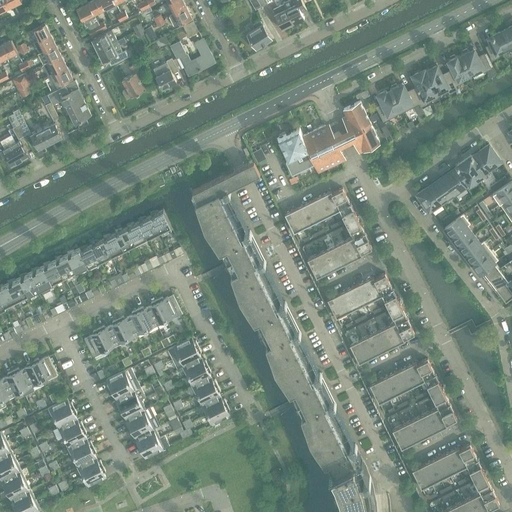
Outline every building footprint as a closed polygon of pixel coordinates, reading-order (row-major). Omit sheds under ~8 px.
[(7,0),(0,0),(0,12),(11,7),(7,0)] [(101,0),(91,0),(89,1),(95,14),(105,9),(106,8),(101,0)] [(115,0),(101,0),(106,8),(105,9),(106,11),(117,6),(116,3),(117,3),(115,0)] [(172,0),(169,2),(175,13),(187,6),(183,0),(172,0)] [(250,0),(256,10),(262,7),(258,0),(250,0)] [(294,23),(305,17),(302,11),(307,9),(301,0),(288,0),(283,3),(284,4),(294,23)] [(92,36),(103,30),(100,23),(95,14),(89,1),(77,7),(83,19),(84,19),(85,22),(84,22),(86,27),(87,27),(88,29),(92,36)] [(142,11),(147,9),(143,1),(139,4),(142,11)] [(282,29),(294,23),(284,4),(273,9),(282,29)] [(193,18),(187,6),(175,13),(170,16),(175,26),(180,24),(193,18)] [(120,22),(125,19),(121,12),(116,15),(120,22)] [(154,17),(156,22),(163,18),(161,14),(154,17)] [(104,21),(100,23),(103,30),(108,28),(104,21)] [(189,36),(199,31),(194,21),(184,26),(189,36)] [(266,43),(273,39),(263,24),(260,21),(254,25),(256,29),(248,34),(247,34),(257,49),(263,45),(266,43)] [(33,29),(39,40),(42,38),(45,37),(51,34),(46,23),(40,26),(37,28),(33,29)] [(133,27),(135,31),(143,27),(141,23),(133,27)] [(264,24),(263,24),(273,39),(264,24)] [(146,33),(143,27),(135,31),(138,37),(146,33)] [(93,39),(98,50),(112,43),(117,40),(112,30),(107,32),(93,39)] [(504,30),(493,35),(493,36),(493,37),(489,39),(492,44),(486,46),(493,59),(499,56),(497,53),(501,51),(502,53),(511,48),(511,47),(511,45),(505,31),(504,30),(504,31),(504,30)] [(39,40),(44,51),(48,49),(50,48),(57,45),(51,34),(45,37),(42,38),(39,40)] [(181,41),(171,46),(177,58),(182,68),(185,66),(190,75),(215,63),(203,38),(198,41),(204,53),(201,54),(203,57),(192,62),(188,53),(187,54),(181,41)] [(12,40),(1,45),(4,51),(6,54),(7,57),(12,55),(14,59),(20,57),(18,52),(16,49),(15,46),(12,40)] [(118,54),(123,51),(117,40),(112,43),(98,50),(104,61),(118,54)] [(1,45),(0,45),(0,66),(9,62),(7,57),(6,54),(4,51),(1,45)] [(44,51),(49,61),(50,62),(56,59),(62,55),(57,45),(50,48),(48,49),(44,51)] [(462,55),(471,74),(483,68),(484,71),(491,68),(484,54),(478,57),(474,49),(470,51),(469,49),(468,50),(468,49),(467,50),(467,49),(462,51),(463,52),(462,52),(462,53),(461,53),(462,55)] [(111,67),(130,58),(127,53),(109,62),(111,67)] [(55,72),(55,73),(58,71),(61,69),(67,66),(62,55),(56,59),(50,62),(49,61),(43,65),(49,76),(55,72)] [(453,69),(448,72),(455,86),(455,85),(461,83),(460,80),(471,74),(462,55),(458,57),(457,55),(456,56),(456,55),(455,56),(454,55),(450,57),(450,58),(449,58),(450,59),(449,59),(453,69)] [(178,70),(182,68),(177,58),(173,60),(172,58),(167,61),(154,68),(157,75),(156,75),(163,88),(177,81),(173,73),(179,70),(178,70)] [(145,89),(147,89),(146,88),(137,71),(139,70),(135,64),(129,66),(133,73),(123,79),(128,88),(123,91),(127,99),(133,96),(134,96),(139,93),(140,92),(145,89)] [(455,86),(448,72),(442,74),(437,65),(425,71),(425,70),(424,70),(425,71),(436,93),(438,97),(437,96),(449,90),(450,92),(457,89),(455,85),(455,86)] [(73,78),(67,66),(61,69),(58,71),(55,73),(61,84),(64,82),(67,81),(73,78)] [(413,77),(418,86),(413,89),(420,103),(419,103),(421,106),(427,103),(427,102),(438,97),(436,93),(425,71),(424,70),(424,71),(423,70),(413,75),(414,76),(413,77)] [(17,77),(19,81),(23,89),(28,86),(37,81),(35,77),(28,80),(25,73),(17,77)] [(86,118),(92,115),(84,99),(85,99),(81,91),(76,81),(48,96),(52,102),(53,105),(61,101),(68,114),(70,113),(75,124),(77,123),(80,128),(89,123),(86,118)] [(391,88),(390,88),(391,90),(402,112),(414,106),(419,103),(420,103),(413,89),(407,92),(403,84),(399,86),(398,84),(397,85),(397,84),(396,85),(396,84),(391,86),(392,87),(391,87),(391,88)] [(379,94),(378,94),(379,96),(383,104),(377,107),(384,121),(390,118),(402,112),(391,90),(387,92),(386,90),(385,91),(385,90),(384,91),(380,93),(379,93),(379,94)] [(360,101),(344,108),(353,127),(358,137),(364,150),(380,142),(360,101)] [(53,105),(52,102),(46,105),(54,121),(60,118),(53,105)] [(13,112),(20,124),(25,135),(31,132),(19,109),(13,112)] [(55,122),(44,128),(51,143),(63,137),(55,122)] [(19,139),(25,135),(20,124),(13,128),(19,139)] [(324,125),(310,132),(318,150),(333,142),(331,137),(325,125),(324,125)] [(358,137),(353,127),(349,129),(341,132),(331,137),(333,142),(336,148),(346,143),(354,139),(358,137)] [(39,149),(51,143),(44,128),(32,134),(39,149)] [(283,135),(279,137),(277,138),(277,139),(286,159),(292,173),(314,163),(319,171),(327,167),(318,150),(310,132),(303,135),(300,128),(283,135)] [(19,162),(28,156),(19,141),(15,143),(12,137),(5,141),(8,147),(3,150),(0,152),(4,158),(7,157),(12,165),(13,165),(15,165),(18,164),(18,162),(19,162)] [(333,142),(318,150),(327,167),(342,160),(336,148),(333,142)] [(489,144),(477,152),(489,168),(489,169),(501,160),(489,144)] [(261,148),(253,152),(258,162),(266,158),(261,148)] [(477,177),(477,178),(479,181),(487,175),(486,175),(491,171),(489,169),(489,168),(477,152),(473,155),(473,154),(472,155),(471,154),(465,158),(466,160),(477,177)] [(457,164),(458,165),(457,165),(458,165),(454,168),(465,185),(470,182),(470,183),(477,178),(477,177),(466,160),(465,158),(457,164)] [(195,189),(193,190),(196,196),(197,198),(198,200),(198,202),(197,202),(197,205),(200,214),(204,223),(208,232),(213,240),(218,248),(221,251),(222,250),(224,253),(226,257),(228,261),(228,262),(229,264),(230,265),(231,267),(234,273),(231,274),(240,300),(251,316),(255,322),(258,321),(269,344),(267,345),(273,364),(276,371),(291,394),(293,393),(296,399),(298,403),(304,415),(302,416),(311,442),(326,464),(328,464),(333,475),(363,460),(358,448),(357,448),(357,447),(357,446),(356,445),(356,444),(355,444),(354,444),(349,431),(342,418),(336,406),(337,405),(336,405),(336,404),(336,403),(335,403),(335,402),(335,401),(334,401),(328,391),(327,388),(322,378),(322,377),(322,376),(322,375),(322,374),(321,374),(321,373),(320,373),(320,372),(319,373),(316,364),(314,360),(307,347),(301,335),(301,334),(301,333),(301,332),(300,332),(300,331),(300,330),(299,330),(298,330),(296,326),(295,323),(294,321),(293,318),(291,316),(290,313),(289,311),(288,309),(287,306),(287,305),(287,304),(287,303),(286,303),(286,302),(285,301),(284,301),(283,300),(279,289),(272,276),(266,264),(266,263),(266,262),(266,261),(265,261),(265,260),(265,259),(264,259),(263,258),(262,256),(261,254),(260,253),(260,251),(259,249),(258,248),(257,246),(252,235),(252,234),(252,233),(252,232),(251,232),(251,231),(250,230),(249,230),(244,218),(237,205),(230,193),(231,192),(230,190),(229,188),(235,185),(248,178),(261,172),(254,160),(241,166),(229,172),(205,184),(198,187),(195,189)] [(453,193),(453,194),(455,197),(468,188),(465,185),(454,168),(448,172),(447,171),(441,175),(442,176),(453,193)] [(441,175),(434,180),(435,181),(430,185),(442,201),(453,194),(453,193),(442,176),(441,175)] [(505,176),(498,181),(500,185),(507,180),(505,176)] [(511,180),(493,193),(500,203),(511,194),(511,180)] [(498,181),(490,187),(492,190),(500,185),(498,181)] [(430,185),(418,193),(429,210),(431,213),(444,204),(442,201),(430,185)] [(337,201),(340,207),(350,202),(347,196),(343,187),(333,192),(337,201)] [(332,190),(322,195),(331,213),(340,209),(341,209),(340,207),(337,201),(333,192),(332,190)] [(481,193),(474,198),(476,201),(484,196),(481,193)] [(511,208),(511,194),(500,203),(506,212),(511,208)] [(322,195),(313,199),(322,218),(331,213),(322,195)] [(474,198),(466,203),(469,206),(476,201),(474,198)] [(313,199),(304,204),(313,222),(322,218),(313,199)] [(482,200),(479,203),(486,212),(489,210),(482,200)] [(341,209),(340,209),(342,213),(347,222),(358,217),(353,208),(350,202),(340,207),(341,209)] [(304,204),(294,209),(304,227),(313,222),(304,204)] [(294,209),(285,213),(294,232),(304,227),(294,209)] [(450,214),(453,218),(460,212),(458,209),(450,214)] [(153,215),(151,216),(152,216),(160,233),(172,227),(163,210),(153,215)] [(450,214),(443,219),(445,223),(453,218),(450,214)] [(445,229),(446,230),(445,230),(448,234),(449,234),(450,234),(452,237),(467,225),(467,226),(471,223),(463,214),(460,216),(445,228),(446,229),(445,229)] [(141,220),(140,221),(140,222),(148,239),(160,233),(152,216),(151,216),(149,217),(141,220)] [(354,236),(355,237),(365,232),(362,225),(358,217),(347,222),(351,231),(353,236),(354,236)] [(130,226),(128,227),(128,228),(136,244),(148,239),(140,222),(140,221),(138,222),(130,226)] [(453,238),(452,238),(453,239),(452,239),(455,243),(456,243),(457,243),(459,246),(474,235),(467,226),(467,225),(452,237),(453,238)] [(118,232),(116,233),(124,250),(136,244),(128,228),(128,227),(126,228),(118,232)] [(368,238),(365,232),(355,237),(358,243),(362,252),(372,247),(368,238)] [(106,238),(104,239),(113,256),(124,250),(116,233),(114,234),(106,238)] [(459,247),(460,248),(459,248),(462,252),(463,252),(464,252),(466,255),(481,243),(474,235),(459,246),(459,247)] [(353,236),(345,240),(354,259),(363,254),(362,252),(358,243),(355,237),(354,236),(353,236)] [(94,244),(92,245),(101,262),(113,256),(104,239),(102,240),(94,244)] [(345,240),(336,245),(345,263),(354,259),(345,240)] [(481,243),(466,255),(466,256),(467,257),(466,257),(469,261),(470,261),(473,264),(488,253),(491,250),(484,241),(481,243)] [(89,268),(101,262),(92,245),(90,246),(82,249),(81,250),(80,250),(88,266),(89,268)] [(336,245),(326,249),(335,268),(345,263),(336,245)] [(70,254),(68,255),(76,272),(88,266),(80,250),(81,250),(80,249),(70,254)] [(172,258),(172,259),(178,256),(177,256),(174,249),(169,252),(173,258),(172,258)] [(326,249),(317,254),(326,272),(335,268),(326,249)] [(473,264),(473,265),(473,266),(476,270),(477,270),(480,273),(495,262),(498,260),(491,250),(488,253),(473,264)] [(317,254),(308,259),(317,277),(326,272),(317,254)] [(58,260),(56,261),(64,278),(76,272),(68,255),(66,256),(58,260)] [(160,264),(160,265),(166,262),(165,262),(162,255),(157,257),(161,264),(160,264)] [(148,270),(149,270),(154,268),(154,267),(153,268),(149,258),(144,260),(146,263),(149,270),(148,270)] [(46,265),(44,266),(44,267),(53,284),(64,278),(56,261),(54,262),(46,265)] [(495,262),(480,273),(480,274),(481,273),(488,281),(502,271),(495,262)] [(54,286),(53,284),(44,267),(44,266),(42,267),(34,271),(32,272),(32,273),(41,289),(43,294),(51,290),(50,288),(54,286)] [(136,276),(137,276),(142,274),(142,273),(138,267),(134,269),(137,276),(136,276)] [(502,271),(488,281),(495,290),(509,280),(502,271)] [(22,277),(20,278),(21,279),(29,295),(41,289),(32,273),(32,272),(30,273),(22,277)] [(125,282),(130,279),(126,273),(122,275),(125,282)] [(379,286),(382,293),(393,287),(390,281),(385,273),(375,278),(379,286)] [(374,275),(365,280),(374,299),(382,294),(383,294),(382,293),(379,286),(375,278),(374,275)] [(11,283),(9,284),(17,301),(29,295),(21,279),(20,278),(18,279),(11,283)] [(110,281),(113,287),(113,288),(119,285),(118,285),(115,279),(110,281)] [(511,283),(509,279),(509,280),(495,290),(499,295),(501,294),(506,300),(507,299),(508,300),(508,299),(509,300),(511,297),(511,283)] [(365,280),(355,285),(365,303),(374,299),(365,280)] [(101,293),(106,290),(102,283),(98,286),(101,292),(101,293)] [(0,288),(0,296),(5,307),(17,301),(9,284),(7,285),(0,288)] [(355,285),(346,289),(355,308),(365,303),(355,285)] [(383,294),(382,294),(385,299),(389,308),(400,302),(396,293),(393,287),(382,293),(383,294)] [(89,299),(94,296),(91,289),(86,292),(89,298),(89,299)] [(346,289),(337,294),(346,312),(355,308),(346,289)] [(177,316),(183,313),(173,294),(167,297),(164,299),(162,296),(157,299),(158,302),(167,321),(177,316)] [(337,294),(328,299),(337,317),(346,312),(337,294)] [(77,305),(83,302),(82,302),(79,295),(74,297),(77,304),(77,305)] [(152,304),(148,306),(158,326),(167,321),(158,302),(157,299),(151,302),(152,304)] [(65,311),(71,308),(71,307),(70,308),(67,301),(62,303),(66,310),(65,310),(65,311)] [(397,321),(397,322),(407,317),(404,311),(400,302),(389,308),(393,316),(396,321),(397,321)] [(143,306),(137,309),(138,311),(148,330),(158,326),(148,306),(144,308),(143,306)] [(53,316),(59,314),(59,313),(58,313),(55,307),(50,309),(54,316),(53,316)] [(133,314),(129,316),(138,335),(148,330),(138,311),(137,309),(132,312),(133,314)] [(42,322),(47,319),(46,319),(43,313),(39,315),(42,322),(41,322),(42,322)] [(124,316),(118,318),(119,321),(129,340),(138,335),(129,316),(125,318),(124,316)] [(407,317),(397,322),(400,328),(405,337),(415,332),(407,317)] [(113,323),(109,325),(119,345),(129,340),(119,321),(118,318),(112,321),(113,323)] [(30,328),(35,325),(31,319),(27,321),(30,327),(29,328),(30,328)] [(396,321),(387,326),(396,344),(406,339),(405,337),(400,328),(397,322),(397,321),(396,321)] [(18,334),(24,331),(24,330),(23,331),(20,324),(15,326),(19,333),(18,333),(18,334)] [(104,325),(99,328),(100,330),(109,350),(119,345),(109,325),(105,327),(104,325)] [(387,326),(378,330),(387,349),(396,344),(387,326)] [(99,354),(109,350),(100,330),(99,328),(93,331),(94,333),(90,335),(84,338),(94,357),(99,354)] [(378,330),(369,335),(378,353),(387,349),(378,330)] [(11,338),(11,337),(8,331),(3,333),(7,340),(6,340),(12,338),(12,337),(11,338)] [(369,335),(359,339),(369,358),(378,353),(369,335)] [(192,337),(172,347),(168,349),(173,359),(177,357),(197,347),(199,346),(196,340),(194,341),(192,337)] [(359,339),(350,344),(359,362),(369,358),(359,339)] [(202,352),(199,346),(197,347),(177,357),(173,359),(177,369),(182,366),(201,357),(200,353),(202,352)] [(38,358),(32,361),(33,363),(43,382),(53,377),(58,375),(49,355),(43,358),(39,360),(38,358)] [(203,361),(201,357),(182,366),(187,376),(206,366),(208,365),(206,360),(203,361)] [(422,372),(425,378),(435,373),(432,367),(428,358),(417,363),(422,372)] [(28,366),(24,368),(33,387),(43,382),(33,363),(32,361),(27,363),(28,366)] [(416,361),(407,365),(416,384),(425,380),(426,379),(425,378),(422,372),(417,363),(416,361)] [(211,371),(208,365),(206,366),(187,376),(192,386),(211,376),(209,372),(211,371)] [(407,365),(398,370),(407,388),(416,384),(407,365)] [(19,367),(13,370),(14,372),(24,392),(33,387),(24,368),(20,370),(19,367)] [(107,384),(110,390),(112,389),(132,379),(136,377),(131,367),(127,369),(107,379),(109,383),(107,384)] [(8,375),(4,377),(14,396),(24,392),(14,372),(13,370),(7,373),(8,375)] [(398,370),(389,375),(398,393),(407,388),(398,370)] [(435,373),(425,378),(426,379),(425,380),(427,384),(431,393),(442,388),(438,379),(435,373)] [(389,375),(379,379),(388,398),(398,393),(389,375)] [(213,380),(211,376),(192,386),(196,395),(216,386),(218,385),(215,379),(213,380)] [(0,378),(0,392),(4,401),(14,396),(4,377),(0,379),(0,378)] [(115,394),(117,398),(137,389),(141,387),(136,377),(132,379),(112,389),(110,390),(113,396),(115,394)] [(379,379),(370,384),(379,402),(388,398),(379,379)] [(221,390),(218,385),(216,386),(196,395),(201,405),(221,395),(219,392),(221,390)] [(117,403),(120,409),(122,408),(141,398),(145,396),(141,387),(137,389),(117,398),(119,402),(117,403)] [(442,388),(431,393),(436,402),(438,407),(439,406),(440,408),(450,403),(447,396),(442,388)] [(49,395),(53,402),(57,400),(54,392),(49,395)] [(223,399),(221,395),(201,405),(206,415),(225,405),(228,404),(225,398),(223,399)] [(48,408),(53,418),(72,408),(75,407),(72,402),(70,403),(67,398),(48,408)] [(125,414),(127,418),(146,408),(141,398),(122,408),(120,409),(122,415),(125,414)] [(450,403),(440,408),(443,414),(447,422),(457,417),(453,409),(450,403)] [(230,410),(228,404),(225,405),(206,415),(211,425),(230,415),(228,411),(230,410)] [(126,423),(129,429),(131,427),(151,418),(155,416),(150,406),(146,408),(127,418),(129,422),(126,423)] [(438,407),(430,411),(439,429),(448,425),(447,422),(443,414),(440,408),(439,406),(438,407)] [(77,413),(75,407),(72,408),(53,418),(58,428),(77,418),(75,414),(77,413)] [(430,411),(420,416),(430,434),(439,429),(430,411)] [(134,433),(136,437),(155,427),(160,425),(155,416),(151,418),(131,427),(129,429),(132,434),(134,433)] [(420,416),(411,420),(420,439),(430,434),(420,416)] [(79,422),(77,418),(58,428),(63,437),(82,428),(84,427),(81,421),(79,422)] [(411,420),(402,425),(411,443),(420,439),(411,420)] [(402,425),(393,429),(402,448),(411,443),(402,425)] [(87,432),(84,427),(82,428),(63,437),(67,447),(87,437),(85,433),(87,432)] [(136,442),(139,448),(141,447),(160,437),(155,427),(136,437),(138,441),(136,442)] [(89,441),(87,437),(67,447),(72,457),(92,447),(94,446),(91,440),(89,441)] [(165,447),(160,437),(141,447),(139,448),(142,454),(144,453),(146,457),(165,447)] [(0,456),(12,450),(7,441),(0,444),(0,456)] [(464,458),(467,463),(478,458),(475,452),(470,443),(460,448),(464,458)] [(96,452),(94,446),(92,447),(72,457),(77,466),(96,457),(94,453),(96,452)] [(459,446),(450,451),(459,469),(467,465),(468,465),(467,463),(464,458),(460,448),(459,446)] [(0,468),(17,460),(12,450),(0,456),(0,468)] [(450,451),(440,455),(449,474),(459,469),(450,451)] [(440,455),(431,460),(440,479),(449,474),(440,455)] [(98,461),(96,457),(77,466),(82,476),(101,467),(103,465),(100,460),(98,461)] [(468,465),(467,465),(470,470),(474,479),(485,473),(481,464),(478,458),(467,463),(468,465)] [(0,475),(2,479),(22,470),(17,460),(0,468),(0,475)] [(391,511),(390,504),(390,499),(389,493),(383,494),(375,496),(373,483),(371,480),(371,478),(370,475),(369,474),(366,466),(363,460),(333,475),(336,481),(339,488),(341,494),(343,502),(344,509),(344,511),(391,511)] [(431,460),(422,465),(431,483),(440,479),(431,460)] [(106,471),(103,465),(101,467),(82,476),(87,486),(106,476),(104,472),(106,471)] [(422,465),(412,469),(422,488),(431,483),(422,465)] [(2,484),(5,490),(7,489),(26,479),(22,470),(2,479),(4,483),(2,484)] [(485,473),(474,479),(478,487),(481,492),(482,493),(492,488),(489,481),(485,473)] [(10,495),(12,499),(31,489),(26,479),(7,489),(5,490),(8,496),(10,495)] [(492,488),(482,493),(485,499),(489,508),(500,503),(495,494),(492,488)] [(12,504),(14,509),(17,508),(36,499),(31,489),(12,499),(13,502),(14,502),(12,504)] [(481,492),(472,496),(479,511),(486,511),(491,510),(489,508),(485,499),(482,493),(481,492)] [(479,511),(472,496),(463,501),(468,511),(479,511)] [(33,511),(41,509),(36,499),(17,508),(14,509),(15,511),(33,511)] [(468,511),(463,501),(454,506),(456,511),(468,511)]
